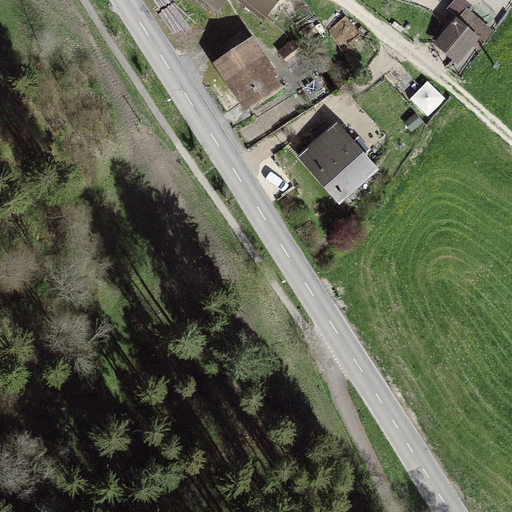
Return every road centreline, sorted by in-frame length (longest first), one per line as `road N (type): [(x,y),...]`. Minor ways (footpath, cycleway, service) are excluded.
road 1 (tertiary): [(127,0),(449,511)]
road 2 (residential): [(449,91),(330,0)]
